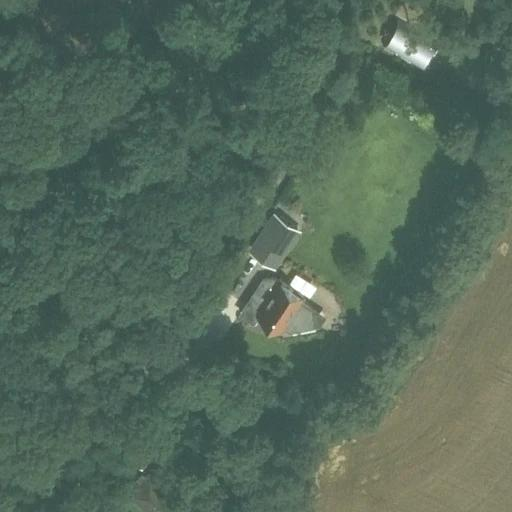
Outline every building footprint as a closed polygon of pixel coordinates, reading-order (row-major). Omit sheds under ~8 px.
[(411,25),(400,19),(385,47),(396,53),(397,49),(413,58),(411,61),(427,70),(440,46),(435,43),(438,39),(427,32),(425,37),(409,28),(411,25)] [(248,250),(276,268),(301,229),(274,210),(248,250)] [(258,313),(281,328),(284,325),(288,328),(315,323),(311,306),(301,299),(303,296),(302,295),(302,292),(297,288),(294,289),(277,277),(263,280),(252,295),(264,303),(258,313)] [(135,462),(142,468),(150,459),(143,453),(135,462)] [(131,492),(151,511),(166,511),(177,501),(145,470),(141,474),(145,477),(131,492)]
